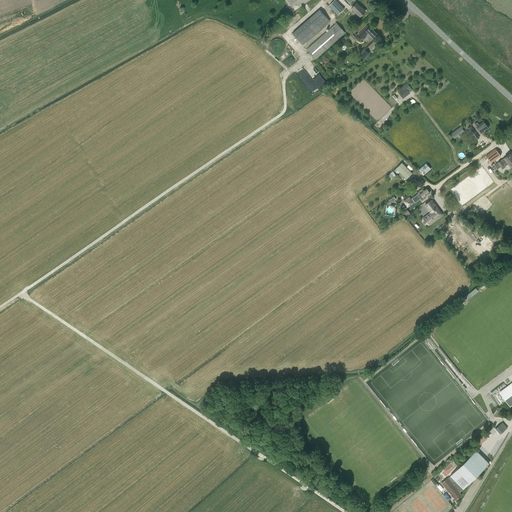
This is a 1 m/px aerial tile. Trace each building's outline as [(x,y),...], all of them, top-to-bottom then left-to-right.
[(284,0),(293,11),(305,2),(308,0),(284,0)] [(344,9),(334,0),(329,6),(338,15),(344,9)] [(360,17),(365,11),(361,7),(361,8),(356,3),(351,8),(360,17)] [(302,45),(330,21),(320,10),(292,33),(302,45)] [(315,59),(345,32),(337,23),(307,50),(315,59)] [(377,34),(369,27),(367,26),(365,28),(358,35),(363,39),(366,36),(365,36),(368,33),(373,38),(377,34)] [(285,49),(285,47),(285,44),(284,42),(282,40),(280,39),(277,39),(275,39),(272,40),(271,42),(269,44),(269,47),(269,49),(271,52),(272,53),(275,54),(277,55),(280,54),(282,53),(284,52),(285,49)] [(365,49),(360,54),(364,58),(369,53),(365,49)] [(402,97),(409,92),(404,85),(397,91),(402,97)] [(477,122),(474,124),(481,133),(488,128),(483,121),(479,125),(477,122)] [(479,138),(477,136),(478,135),(471,126),(467,129),(476,140),(479,138)] [(454,138),(464,131),(461,127),(451,134),(454,138)] [(496,149),(486,156),(491,162),(500,155),(496,149)] [(497,163),(494,165),(497,169),(500,167),(504,164),(502,162),(505,160),(510,166),(511,165),(511,156),(510,153),(504,158),(501,161),(501,160),(497,163)] [(406,179),(412,173),(402,163),(396,168),(404,176),(406,179)] [(423,175),(430,169),(426,164),(419,170),(423,175)] [(396,168),(394,171),(400,177),(400,178),(401,179),(404,176),(396,168)] [(421,190),(418,193),(419,194),(411,199),(409,196),(404,200),(409,207),(420,198),(422,200),(426,197),(425,196),(430,193),(426,188),(422,191),(421,190)] [(428,225),(442,215),(431,200),(425,205),(431,213),(423,218),(428,225)] [(511,383),(500,393),(510,406),(511,403),(511,383)] [(500,434),(507,428),(502,422),(495,428),(500,434)] [(479,445),(487,438),(484,434),(475,441),(479,445)] [(462,495),(459,492),(489,463),(476,450),(450,476),(448,478),(441,483),(455,500),(462,495)]
